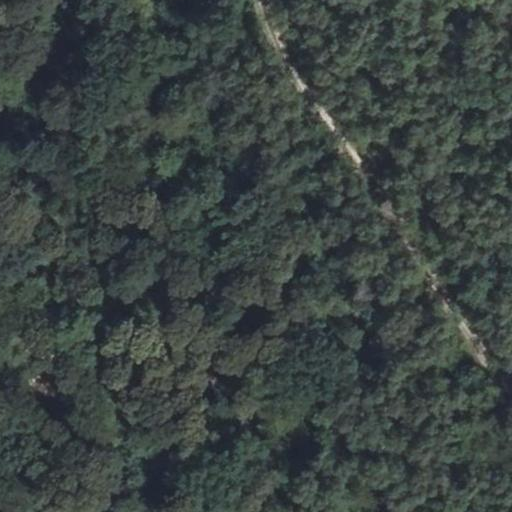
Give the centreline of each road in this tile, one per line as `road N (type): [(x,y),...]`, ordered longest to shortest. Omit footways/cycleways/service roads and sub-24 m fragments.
road 1 (track): [(511,394),(292,73),(267,0)]
road 2 (track): [(0,269),(232,511)]
